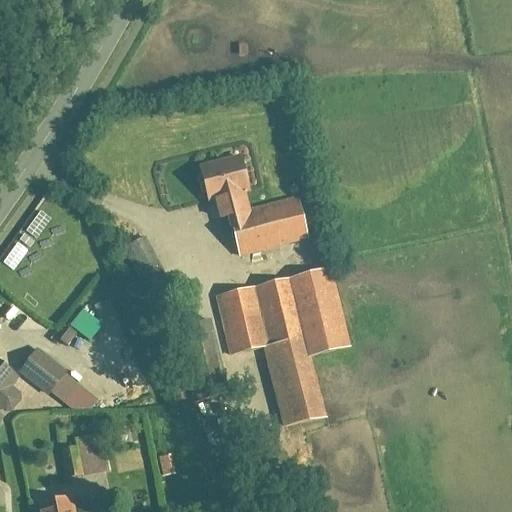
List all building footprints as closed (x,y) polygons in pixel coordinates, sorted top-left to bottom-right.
[(247,219),(243,199),(252,197),(244,162),(200,173),(208,206),(216,205),(222,232),(233,229),(241,259),(309,243),(301,207),(247,219)] [(152,239),(124,252),(148,303),(176,290),(152,239)] [(329,272),(215,298),(227,360),(261,353),(279,432),(327,421),(313,359),(347,351),(329,272)] [(44,350),(20,378),(48,402),(72,373),(44,350)] [(192,361),(197,403),(226,400),(221,357),(192,361)] [(64,438),(66,478),(104,476),(101,436),(64,438)] [(71,511),(70,502),(38,507),(38,511),(71,511)]
